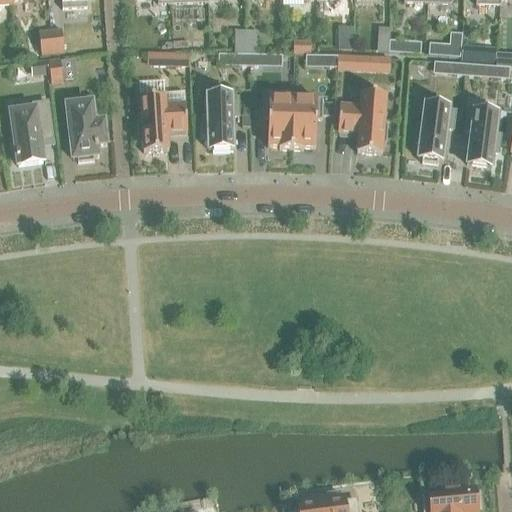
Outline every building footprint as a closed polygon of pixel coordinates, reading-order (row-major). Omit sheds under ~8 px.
[(0,0),(0,9),(12,8),(12,2),(11,0),(0,0)] [(61,0),(62,12),(87,11),(86,0),(61,0)] [(499,3),(499,0),(475,0),(475,8),(500,9),(500,3),(499,3)] [(389,43),(390,31),(385,31),(378,30),(377,54),(388,55),(389,43)] [(64,56),(61,32),(50,34),(53,58),(64,56)] [(246,57),(246,33),(234,33),(234,57),(238,57),(246,57)] [(257,58),(258,33),(246,33),(246,57),(250,57),(257,58)] [(53,58),(50,34),(38,35),(41,59),(53,58)] [(460,61),(462,37),(450,36),(448,60),(460,61)] [(400,56),(401,44),(389,43),(388,55),(400,56)] [(310,56),(310,44),(294,44),(294,56),(310,56)] [(341,45),(341,53),(353,52),(353,44),(341,45)] [(460,65),(472,66),(473,49),(462,48),(460,65)] [(188,71),(188,57),(168,56),(167,70),(188,71)] [(250,70),(250,57),(246,57),(238,57),(238,69),(250,70)] [(262,70),(262,58),(257,58),(250,57),(250,70),(262,70)] [(496,57),(496,69),(497,70),(507,70),(508,58),(496,57)] [(337,71),(337,59),(325,59),(325,71),(337,71)] [(365,75),(366,61),(338,60),(337,74),(365,75)] [(62,86),(59,63),(53,63),(48,64),(51,88),(62,86)] [(48,77),(46,64),(31,66),(32,79),(48,77)] [(465,79),(466,67),(454,66),(453,78),(465,79)] [(477,80),(478,68),(466,67),(465,79),(477,80)] [(511,82),(511,70),(507,70),(497,70),(497,82),(511,82)] [(238,101),(232,101),(231,92),(207,93),(207,119),(202,120),(203,138),(208,138),(208,153),(233,152),(232,120),(238,119),(238,101)] [(293,153),(295,101),(293,101),(293,95),(263,94),(262,121),(268,121),(267,150),(279,150),(279,152),(293,153)] [(187,135),(185,107),(165,108),(164,96),(139,97),(141,125),(137,125),(138,145),(142,144),(143,156),(168,154),(167,136),(187,135)] [(386,147),(388,127),(384,126),(386,100),(361,98),(360,110),(340,108),(340,104),(335,104),(335,106),(334,120),(333,135),(338,135),(338,136),(358,138),(357,156),(381,158),(382,146),(386,147)] [(315,151),(316,123),(322,123),(322,119),(334,120),(335,106),(322,106),(322,102),(295,101),(293,153),(303,153),(303,151),(315,151)] [(52,141),(47,105),(33,107),(34,113),(11,116),(14,139),(12,143),(13,150),(16,154),(17,159),(16,159),(16,162),(17,161),(18,169),(43,166),(39,143),(52,141)] [(103,125),(94,126),(91,106),(67,109),(73,162),(77,162),(77,166),(94,164),(93,160),(97,159),(96,152),(97,151),(97,148),(106,147),(103,125)] [(442,164),(446,131),(452,132),(455,114),(449,113),(450,111),(425,107),(422,128),(417,127),(415,146),(420,146),(418,161),(422,162),(421,166),(437,168),(438,164),(442,164)] [(495,137),(499,112),(474,108),(473,116),(467,115),(465,134),(471,135),(467,167),(491,170),(493,156),(498,157),(500,138),(495,137)] [(250,119),(242,119),(242,130),(250,130),(250,119)] [(479,511),(478,496),(475,496),(474,492),(423,497),(424,511),(479,511)] [(356,511),(355,504),(341,505),(340,496),(310,500),(312,509),(298,511),(356,511)]
